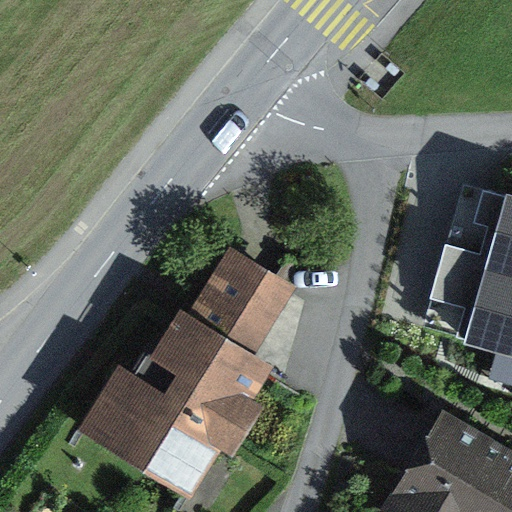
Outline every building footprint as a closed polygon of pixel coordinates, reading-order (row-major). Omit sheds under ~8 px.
[(490,247),(487,258),(511,265),(511,183),(506,182),(504,188),(465,176),(448,235),(490,247)] [(474,304),(465,335),(511,349),(511,265),(487,258),(490,247),(448,235),(431,292),(474,304)] [(301,279),(231,237),(189,308),(258,350),(301,279)] [(119,358),(78,425),(193,496),(224,447),(233,452),(268,396),(257,389),(274,361),(258,350),(189,308),(179,301),(151,345),(181,363),(166,386),(119,358)] [(511,511),(511,443),(444,402),(376,511),(511,511)]
